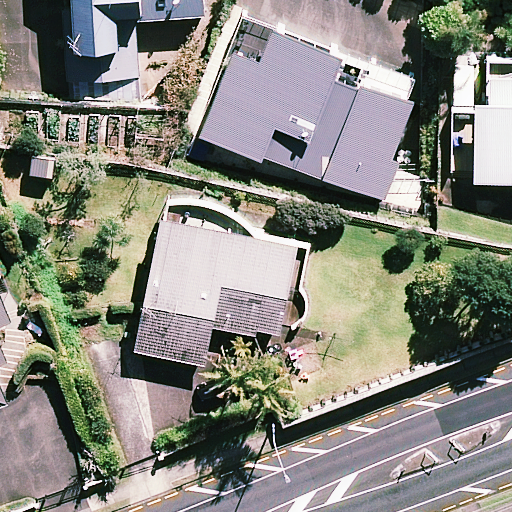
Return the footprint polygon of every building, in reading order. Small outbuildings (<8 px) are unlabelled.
[(78,0),(78,37),(71,37),(71,102),(141,102),(141,15),(206,15),(205,0),(78,0)] [(433,7),(411,0),(279,0),(273,22),(247,13),(207,134),(384,192),(417,92),(406,88),(433,7)] [(511,59),(490,58),(489,84),(460,83),(459,102),(482,103),(479,175),(511,176),(511,59)] [(306,236),(168,209),(141,347),(208,361),(216,319),(287,333),(306,236)] [(0,319),(11,315),(0,282),(0,406),(12,402),(0,367),(0,358),(10,355),(0,327),(0,319)]
